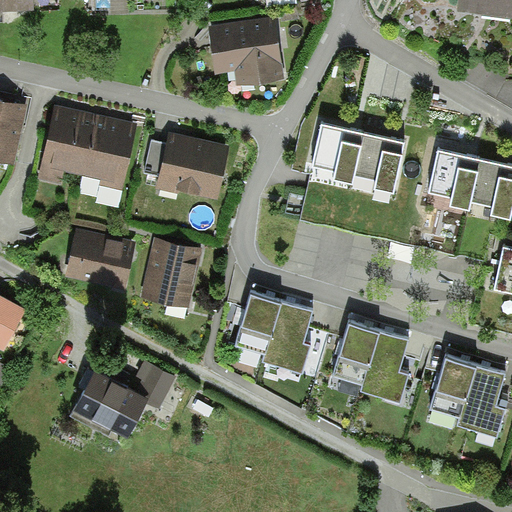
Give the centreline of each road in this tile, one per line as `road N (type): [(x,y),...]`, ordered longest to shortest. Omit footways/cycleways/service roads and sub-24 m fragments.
road 1 (residential): [(0,261),(202,374),(443,489)]
road 2 (residential): [(280,134),(241,233),(258,271),(511,351)]
road 3 (residential): [(280,134),(17,69)]
road 4 (residential): [(338,25),(511,126)]
road 5 (residential): [(338,25),(280,134)]
